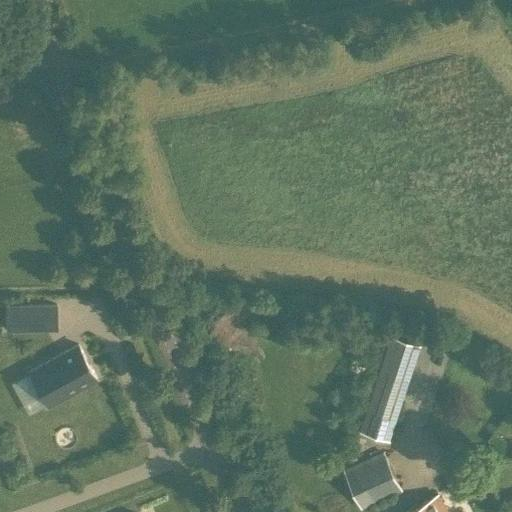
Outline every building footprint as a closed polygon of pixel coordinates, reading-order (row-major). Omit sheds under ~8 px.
[(57,328),(56,304),(6,305),(7,329),(57,328)] [(389,439),(421,343),(392,334),(360,430),(389,439)] [(97,377),(78,343),(29,370),(30,371),(32,370),(50,401),(47,403),(47,404),(97,377)] [(361,508),(402,490),(384,451),(344,469),(361,508)] [(465,511),(464,510),(461,511),(449,511),(438,492),(403,511),(465,511)]
